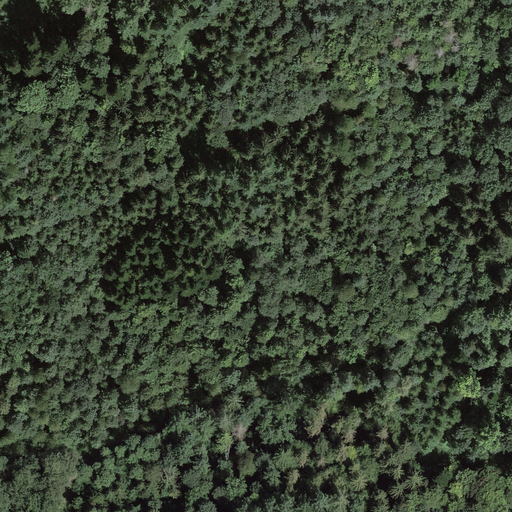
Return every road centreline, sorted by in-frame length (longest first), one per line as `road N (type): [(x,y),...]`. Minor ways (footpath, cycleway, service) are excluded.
road 1 (track): [(0,238),(511,30)]
road 2 (track): [(61,511),(70,472),(96,451),(511,283)]
